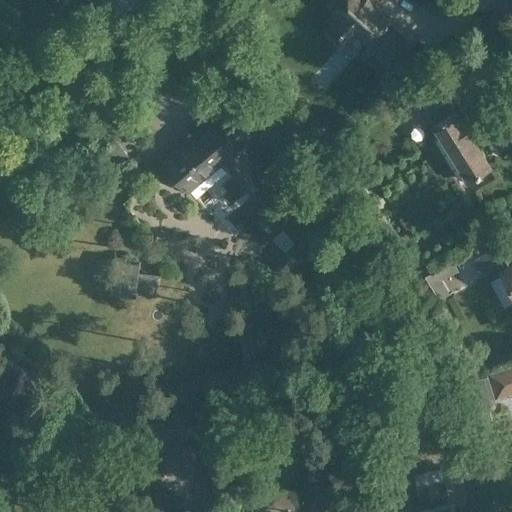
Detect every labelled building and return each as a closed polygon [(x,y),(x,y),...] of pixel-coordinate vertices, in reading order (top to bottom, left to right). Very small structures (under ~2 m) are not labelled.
[(336,15),(326,25),(348,44),(357,35),(363,41),(380,55),(402,31),(390,20),(394,16),(376,0),(335,0),(328,8),(336,15)] [(455,109),(443,78),(421,86),(434,122),(433,122),(469,179),(490,166),(472,136),(478,132),(469,117),(462,121),(455,109)] [(262,152),(252,139),(260,133),(259,132),(265,128),(260,122),(256,126),(233,99),(162,159),(170,169),(168,171),(178,183),(180,181),(188,190),(223,162),(243,185),(273,160),(265,150),(262,152)] [(511,241),(511,239),(476,258),(482,270),(495,263),(501,274),(506,271),(511,283),(511,241)] [(414,251),(411,271),(417,272),(418,266),(429,268),(431,254),(414,251)] [(139,271),(140,260),(113,257),(111,274),(116,275),(114,289),(156,294),(158,272),(139,271)] [(453,259),(425,275),(440,301),(451,295),(442,279),(459,270),(453,259)] [(511,362),(488,371),(496,397),(511,391),(511,362)] [(461,411),(440,416),(449,455),(469,450),(461,411)] [(179,447),(178,426),(155,428),(157,450),(179,447)] [(204,440),(180,442),(183,474),(207,472),(204,440)] [(417,485),(422,506),(397,511),(453,511),(450,500),(448,500),(443,479),(417,485)] [(313,487),(316,511),(346,511),(342,483),(313,487)]
